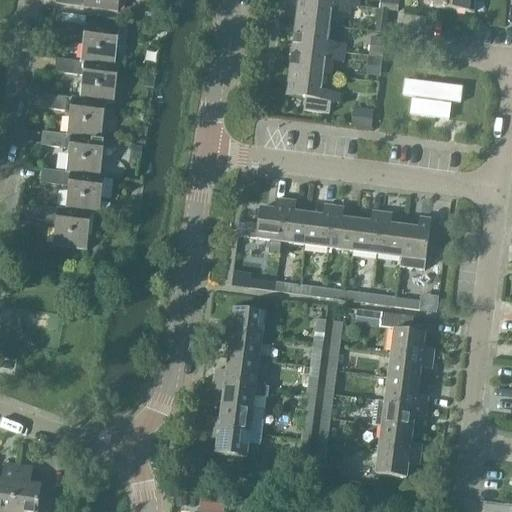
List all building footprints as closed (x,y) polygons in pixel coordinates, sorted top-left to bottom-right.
[(56,0),(56,4),(84,8),(84,9),(118,14),(119,0),(56,0)] [(307,0),(308,0),(304,0),(298,0),(299,1),(351,7),(360,8),(360,0),(307,0)] [(381,0),(381,10),(389,11),(398,12),(399,0),(381,0)] [(477,0),(434,0),(433,11),(475,16),(477,0)] [(332,13),(350,15),(351,7),(299,1),(296,25),(330,29),(332,13)] [(62,9),(62,19),(79,20),(80,10),(62,9)] [(377,10),(376,25),(386,26),(389,11),(381,10),(377,10)] [(84,40),(81,64),(115,68),(115,67),(120,30),(85,26),(85,27),(58,23),(56,36),(84,40)] [(345,56),(345,55),(346,47),(328,45),(330,29),(296,25),(293,50),(345,56)] [(372,37),(370,56),(382,58),(385,39),(372,37)] [(293,50),(290,74),(324,78),(326,63),(344,65),(344,63),(345,56),(293,50)] [(370,57),(368,68),(381,70),(382,59),(370,57)] [(56,60),(55,74),(83,77),(80,100),(106,103),(105,105),(115,106),(115,105),(119,69),(120,68),(115,67),(115,68),(81,64),(56,60)] [(324,78),(290,74),(287,98),(305,100),(304,112),(330,115),(331,103),(339,104),(340,95),(322,93),(324,78)] [(155,77),(146,76),(144,88),(154,89),(155,77)] [(461,104),(463,88),(405,81),(403,97),(437,101),(437,103),(412,100),(410,116),(449,121),(451,105),(441,104),(442,102),(461,104)] [(44,96),(42,110),(70,114),(67,137),(101,141),(105,105),(106,103),(80,100),(72,99),(72,100),(44,96)] [(360,112),(359,127),(371,129),(373,113),(360,112)] [(101,178),(105,141),(101,141),(67,137),(43,134),(41,147),(69,151),(66,174),(105,179),(105,178),(101,178)] [(132,159),(141,160),(142,148),(134,147),(132,159)] [(105,179),(66,174),(42,171),(40,184),(69,188),(66,210),(92,214),(100,215),(105,179)] [(246,226),(245,240),(256,242),(281,245),(286,203),(276,202),(274,213),(261,211),(258,228),(246,226)] [(304,248),(309,217),(295,215),(296,204),(286,203),(281,245),(304,248)] [(30,206),(28,220),(56,224),(53,248),(87,252),(89,239),(92,214),(66,210),(57,209),(57,210),(30,206)] [(304,248),(328,251),(334,209),(324,208),(322,219),(309,217),(304,248)] [(328,251),(353,255),(357,224),(342,222),(344,210),(334,209),(328,251)] [(353,255),(376,258),(382,216),(372,215),(371,225),(357,224),(353,255)] [(376,258),(400,261),(404,229),(390,228),(391,217),(382,216),(376,258)] [(400,261),(399,269),(424,272),(429,234),(429,233),(430,222),(420,220),(419,231),(404,229),(400,261)] [(250,290),(274,293),(276,284),(252,280),(250,290)] [(274,293),(298,296),(300,287),(276,284),(274,293)] [(298,296),(323,299),(324,290),(300,287),(298,296)] [(323,299),(347,303),(348,293),(324,290),(323,299)] [(347,303),(371,306),(372,296),(348,293),(347,303)] [(371,306),(395,309),(396,299),(372,296),(371,306)] [(395,309),(419,312),(421,302),(396,299),(395,309)] [(222,324),(221,334),(263,339),(266,315),(235,311),(233,325),(222,324)] [(380,330),(382,316),(358,312),(356,327),(380,330)] [(386,317),(382,316),(380,330),(395,332),(392,357),(433,362),(434,352),(423,351),(425,336),(411,334),(413,321),(386,317)] [(323,346),(326,322),(317,321),(314,345),(323,346)] [(334,323),(331,347),(340,349),(343,325),(334,323)] [(260,363),(263,339),(221,334),(219,343),(230,345),(229,359),(260,363)] [(311,369),(320,370),(323,346),(314,345),(311,369)] [(331,347),(328,371),(337,373),(340,349),(331,347)] [(392,357),(389,381),(419,385),(421,371),(432,372),(433,362),(392,357)] [(216,372),(215,382),(257,387),(260,363),(229,359),(227,373),(216,372)] [(320,370),(311,369),(308,393),(317,395),(320,370)] [(328,371),(325,396),(334,397),(337,373),(328,371)] [(428,400),(417,399),(419,385),(389,381),(386,405),(427,410),(428,400)] [(269,389),(257,387),(215,382),(213,392),(224,393),(222,407),(253,411),(255,398),(268,400),(269,389)] [(317,395),(308,393),(305,418),(314,419),(317,395)] [(325,396),(322,420),(331,421),(334,397),(325,396)] [(374,403),(371,427),(383,429),(413,433),(415,418),(426,420),(427,410),(386,405),(374,403)] [(210,420),(209,430),(250,435),(262,437),(265,413),(253,411),(222,407),(220,421),(210,420)] [(314,419),(305,418),(302,442),(311,443),(314,419)] [(322,420),(319,444),(328,445),(331,421),(322,420)] [(422,448),(411,447),(413,433),(383,429),(379,453),(421,458),(422,448)] [(247,460),(250,435),(209,430),(208,440),(218,441),(216,456),(247,460)] [(302,442),(298,466),(307,467),(311,443),(302,442)] [(319,444),(315,468),(324,469),(328,445),(319,444)] [(421,458),(379,453),(376,477),(407,481),(409,466),(420,468),(421,458)] [(0,511),(12,511),(18,467),(5,465),(2,483),(0,482),(0,511)] [(32,469),(18,467),(12,511),(49,511),(52,494),(40,492),(41,488),(30,486),(32,469)] [(185,497),(175,498),(176,507),(186,506),(185,497)] [(223,511),(226,500),(217,499),(215,511),(217,511),(223,511)]
